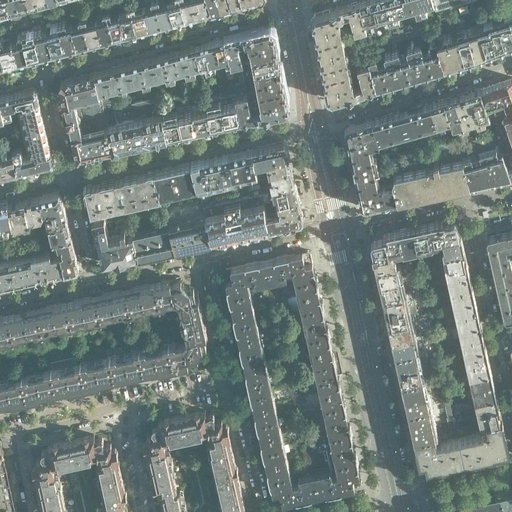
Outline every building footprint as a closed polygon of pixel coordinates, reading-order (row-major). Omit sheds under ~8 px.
[(9,10),(6,0),(0,0),(0,10),(4,9),(5,11),(9,10)] [(18,6),(16,0),(6,0),(9,10),(14,9),(13,7),(18,6)] [(162,23),(155,0),(151,0),(153,6),(144,8),(149,26),(162,23)] [(174,19),(169,1),(168,0),(155,0),(162,23),(174,19)] [(186,16),(181,0),(174,0),(169,1),(174,19),(174,20),(178,18),(186,16)] [(198,13),(194,0),(181,0),(186,16),(193,14),(193,15),(198,13)] [(211,10),(207,0),(194,0),(198,13),(202,12),(211,10)] [(221,7),(218,0),(207,0),(211,10),(221,7)] [(367,26),(359,1),(356,2),(353,0),(352,3),(347,4),(349,11),(351,17),(355,29),(367,26)] [(379,16),(374,0),(362,0),(359,1),(367,26),(367,27),(372,26),(371,22),(370,21),(369,19),(379,16)] [(394,19),(388,0),(374,0),(379,16),(389,14),(389,15),(388,17),(389,21),(394,19)] [(406,8),(403,0),(388,0),(394,19),(400,18),(399,14),(397,13),(397,11),(406,8)] [(422,11),(418,0),(403,0),(406,8),(416,6),(417,7),(416,9),(417,13),(422,11)] [(434,0),(433,0),(418,0),(422,11),(427,10),(426,6),(425,5),(424,3),(434,0)] [(149,26),(144,8),(137,10),(135,4),(131,5),(137,29),(149,26)] [(351,17),(349,11),(347,4),(314,13),(312,17),(314,27),(339,20),(351,17)] [(137,29),(131,5),(127,6),(129,12),(121,14),(125,32),(137,29)] [(125,32),(121,14),(112,16),(111,10),(107,11),(113,35),(125,32)] [(113,35),(107,11),(95,14),(96,20),(101,38),(113,35)] [(511,43),(511,27),(507,12),(503,13),(504,18),(498,20),(506,46),(511,43)] [(450,19),(448,13),(438,16),(440,22),(450,19)] [(101,38),(96,20),(88,22),(87,16),(83,17),(89,41),(101,38)] [(89,41),(83,17),(79,18),(80,24),(72,26),(77,45),(89,41)] [(506,46),(498,20),(492,22),(491,19),(487,20),(496,50),(506,46)] [(341,32),(339,20),(314,27),(315,32),(313,34),(316,36),(316,39),(341,32)] [(496,50),(487,20),(483,21),(484,26),(478,28),(486,54),(496,50)] [(77,45),(72,26),(72,24),(67,25),(65,21),(58,23),(65,48),(77,45)] [(65,48),(58,23),(51,24),(52,29),(47,30),(53,51),(65,48)] [(276,38),(273,27),(274,26),(270,24),(270,25),(260,27),(261,28),(236,34),(238,42),(246,40),(248,41),(249,45),(250,45),(276,38)] [(432,31),(431,26),(431,25),(420,29),(421,34),(432,31)] [(486,54),(478,28),(472,30),(471,26),(467,28),(475,58),(486,54)] [(53,51),(47,30),(43,32),(41,27),(34,29),(41,54),(53,51)] [(475,58),(467,28),(463,29),(464,34),(458,36),(465,61),(475,58)] [(41,54),(34,29),(27,31),(28,35),(23,37),(28,57),(41,54)] [(421,34),(420,29),(409,32),(410,37),(421,34)] [(28,57),(23,37),(22,31),(17,32),(19,39),(12,41),(16,60),(28,57)] [(343,44),(341,32),(316,39),(319,51),(343,44)] [(410,37),(409,32),(398,35),(399,40),(410,37)] [(242,59),(240,47),(238,42),(236,34),(231,35),(229,33),(228,36),(224,37),(231,61),(231,62),(242,59)] [(465,61),(458,36),(451,38),(450,34),(446,35),(454,64),(465,61)] [(399,40),(398,35),(387,38),(388,43),(399,40)] [(454,64),(446,35),(435,39),(443,67),(454,64)] [(16,60),(12,41),(4,43),(2,36),(0,36),(0,45),(4,63),(16,60)] [(231,61),(224,37),(214,40),(219,58),(225,56),(226,62),(231,61)] [(278,49),(277,45),(279,43),(276,42),(276,38),(250,45),(253,56),(278,49)] [(388,43),(387,38),(376,41),(377,46),(388,43)] [(443,67),(435,39),(430,40),(428,43),(430,50),(426,51),(432,70),(443,67)] [(219,58),(214,40),(204,42),(211,66),(215,65),(214,59),(219,58)] [(377,46),(376,41),(365,44),(366,49),(377,46)] [(211,66),(204,42),(194,45),(199,63),(205,61),(206,68),(211,66)] [(432,70),(426,51),(422,52),(420,45),(418,43),(413,45),(421,74),(432,70)] [(346,56),(343,44),(319,51),(320,55),(318,56),(319,60),(320,59),(321,63),(346,56)] [(199,63),(194,45),(184,47),(191,72),(195,70),(194,64),(199,63)] [(421,74),(413,45),(408,46),(406,49),(408,56),(404,57),(410,77),(421,74)] [(191,72),(184,47),(174,50),(179,68),(184,67),(186,73),(191,72)] [(280,61),(278,49),(253,56),(256,67),(280,61)] [(179,68),(174,50),(164,53),(170,76),(171,77),(175,76),(174,70),(179,68)] [(410,77),(404,57),(400,58),(398,51),(395,50),(390,51),(399,80),(410,77)] [(399,80),(390,51),(385,53),(384,55),(386,62),(382,63),(387,83),(399,80)] [(170,76),(164,53),(153,56),(157,74),(165,72),(166,77),(170,76)] [(157,74),(153,56),(141,59),(147,82),(151,81),(149,76),(157,74)] [(348,68),(346,56),(321,63),(324,75),(348,68)] [(387,83),(382,63),(378,65),(376,58),(373,56),(368,57),(369,60),(376,86),(387,83)] [(147,82),(141,59),(129,62),(134,80),(142,78),(143,83),(147,82)] [(376,86),(369,60),(356,63),(357,65),(361,82),(363,82),(365,89),(376,86)] [(282,73),(282,68),(283,68),(282,63),(281,64),(280,61),(256,67),(249,69),(251,77),(257,75),(258,79),(282,73)] [(134,80),(129,62),(118,65),(124,88),(127,87),(126,82),(134,80)] [(124,88),(118,65),(106,68),(111,86),(119,84),(120,89),(124,88)] [(365,89),(363,82),(361,82),(357,65),(348,68),(324,75),(324,78),(323,80),(325,82),(328,96),(328,97),(327,98),(331,100),(332,99),(365,89)] [(111,86),(106,68),(95,71),(99,89),(111,86)] [(102,102),(99,89),(95,71),(60,80),(59,80),(68,116),(69,120),(77,154),(79,155),(79,156),(104,150),(108,149),(113,148),(104,109),(102,102)] [(285,84),(282,73),(258,79),(261,90),(285,84)] [(511,111),(511,76),(481,87),(489,113),(491,119),(493,118),(511,111)] [(287,96),(286,91),(288,89),(285,88),(285,84),(261,90),(264,102),(287,96)] [(39,98),(37,88),(34,87),(14,92),(17,105),(21,104),(20,102),(38,98),(39,98)] [(489,113),(481,87),(471,90),(481,121),(485,120),(483,114),(489,113)] [(481,121),(471,90),(462,93),(470,118),(472,123),(477,122),(477,123),(481,121)] [(17,105),(14,92),(0,95),(0,101),(3,114),(12,111),(11,107),(17,105)] [(257,103),(255,92),(249,93),(251,105),(257,103)] [(253,111),(251,105),(249,93),(235,96),(236,100),(241,120),(244,119),(247,120),(248,118),(253,117),(252,111),(253,111)] [(470,118),(462,93),(453,95),(463,127),(467,125),(465,120),(470,118)] [(136,102),(134,95),(126,96),(128,104),(136,102)] [(463,127),(453,95),(443,98),(450,118),(451,123),(457,122),(459,128),(463,127)] [(288,110),(290,106),(289,106),(287,96),(264,102),(257,103),(251,105),(253,111),(252,111),(253,117),(287,109),(288,110)] [(167,136),(163,116),(159,97),(136,102),(128,104),(116,107),(104,109),(113,148),(119,147),(123,146),(123,145),(128,144),(128,145),(167,136)] [(41,108),(38,98),(20,102),(21,104),(23,112),(41,108)] [(450,118),(443,98),(429,102),(439,134),(445,133),(443,124),(444,123),(443,120),(450,118)] [(116,107),(114,99),(102,102),(104,109),(116,107)] [(241,120),(236,100),(222,103),(226,123),(241,120)] [(439,134),(429,102),(415,106),(421,127),(428,125),(429,128),(430,127),(433,136),(439,134)] [(226,123),(222,103),(207,106),(211,126),(226,123)] [(211,126),(207,106),(192,110),(197,129),(211,126)] [(421,127),(415,106),(401,110),(411,142),(417,141),(414,132),(416,131),(415,128),(421,127)] [(43,119),(41,108),(23,112),(25,123),(43,119)] [(197,129),(192,110),(178,113),(182,132),(197,129)] [(411,142),(401,110),(386,114),(393,135),(399,133),(400,136),(402,135),(405,144),(411,142)] [(511,111),(493,118),(495,122),(497,121),(499,126),(494,128),(494,129),(457,140),(470,183),(510,174),(508,166),(511,164),(511,111)] [(182,132),(178,113),(163,116),(167,136),(182,132)] [(393,135),(386,114),(372,118),(379,141),(382,151),(388,149),(385,140),(387,139),(386,137),(393,135)] [(379,141),(372,118),(372,119),(369,118),(365,120),(363,121),(359,122),(362,137),(371,135),(373,142),(379,141)] [(46,129),(43,119),(25,123),(28,133),(46,129)] [(362,137),(359,122),(356,123),(353,123),(347,125),(344,129),(346,136),(347,138),(348,140),(362,137)] [(48,139),(46,129),(28,133),(30,144),(48,139)] [(370,148),(369,143),(373,142),(371,135),(362,137),(348,140),(349,146),(349,149),(350,153),(370,148)] [(51,150),(48,139),(30,144),(32,153),(33,154),(51,150)] [(262,156),(289,149),(287,142),(284,140),(251,148),(254,163),(264,161),(262,156)] [(470,183),(457,140),(389,159),(393,175),(391,179),(397,199),(470,183)] [(32,166),(29,154),(23,155),(21,148),(13,150),(13,153),(17,169),(32,166)] [(259,187),(257,176),(255,166),(254,163),(251,148),(226,153),(235,192),(245,190),(250,189),(259,187)] [(377,162),(375,153),(371,154),(370,148),(350,153),(350,157),(352,159),(354,167),(377,162)] [(292,165),(289,149),(262,156),(264,161),(268,160),(270,169),(292,165)] [(17,169),(13,153),(8,154),(7,150),(1,151),(6,173),(10,172),(10,171),(17,169)] [(54,158),(51,150),(33,154),(32,153),(29,154),(32,166),(52,162),(54,158)] [(235,192),(226,153),(202,159),(211,197),(235,192)] [(211,197),(202,159),(191,161),(198,185),(201,199),(211,197)] [(166,192),(198,185),(191,161),(154,169),(161,197),(164,208),(170,206),(166,192)] [(375,171),(379,171),(377,162),(354,167),(355,174),(355,176),(356,181),(376,177),(375,171)] [(295,179),(293,170),(292,165),(270,169),(266,170),(267,176),(270,176),(272,184),(295,179)] [(161,197),(154,169),(141,172),(149,199),(161,197)] [(149,199),(141,172),(129,175),(136,202),(149,199)] [(136,202),(129,175),(118,177),(125,205),(136,202)] [(125,205),(118,177),(106,180),(113,207),(125,205)] [(383,188),(381,181),(377,182),(376,177),(356,181),(357,186),(358,188),(360,194),(383,188)] [(298,194),(296,183),(295,179),(272,184),(274,193),(276,192),(277,199),(298,194)] [(397,199),(391,179),(381,181),(383,188),(386,201),(390,200),(392,201),(395,200),(397,199)] [(113,207),(106,180),(95,182),(102,210),(113,207)] [(102,210),(95,182),(86,184),(85,183),(83,186),(85,187),(86,195),(87,195),(92,218),(99,216),(98,211),(102,210)] [(386,201),(383,188),(360,194),(360,197),(360,199),(361,204),(365,207),(379,204),(381,202),(386,201)] [(269,227),(265,211),(261,192),(246,195),(245,190),(235,192),(211,197),(201,199),(204,211),(212,239),(269,227)] [(64,203),(63,198),(62,198),(61,194),(62,194),(61,192),(59,191),(57,191),(58,191),(52,193),(52,192),(39,195),(41,208),(46,207),(64,203)] [(302,209),(298,194),(277,199),(279,209),(274,210),(275,214),(302,209)] [(41,208),(39,195),(24,199),(27,216),(39,214),(41,208)] [(29,222),(27,216),(24,199),(9,202),(12,219),(13,222),(23,219),(24,223),(29,222)] [(12,219),(9,202),(0,203),(0,211),(4,229),(8,228),(7,221),(12,219)] [(68,219),(64,203),(46,207),(45,212),(48,224),(67,219),(68,219)] [(302,220),(303,217),(303,216),(302,209),(275,214),(274,210),(265,211),(269,227),(301,220),(302,220)] [(154,217),(152,210),(144,212),(146,219),(154,217)] [(212,239),(204,211),(167,219),(175,247),(212,239)] [(138,255),(132,231),(128,232),(125,220),(124,216),(104,220),(103,215),(99,216),(92,218),(103,262),(138,255)] [(461,234),(458,220),(454,218),(444,220),(444,219),(442,222),(443,228),(442,229),(444,238),(461,234)] [(71,234),(68,224),(67,219),(48,224),(51,239),(57,238),(71,234)] [(175,247),(167,219),(162,220),(164,227),(157,229),(162,249),(175,247)] [(444,238),(442,229),(443,228),(442,222),(444,219),(440,220),(427,223),(432,243),(438,241),(439,239),(442,238),(444,238)] [(162,249),(157,229),(155,222),(150,222),(152,230),(137,233),(136,226),(131,227),(132,231),(138,255),(162,249)] [(432,244),(432,243),(427,223),(413,226),(418,247),(432,244)] [(418,247),(413,226),(399,229),(403,249),(403,250),(418,247)] [(403,249),(399,229),(386,232),(382,233),(385,234),(386,240),(387,241),(389,250),(391,249),(394,249),(397,250),(403,249)] [(510,247),(509,240),(508,241),(506,232),(488,236),(486,238),(489,249),(497,247),(498,252),(506,250),(505,248),(510,247)] [(389,250),(387,241),(386,240),(385,234),(382,233),(382,234),(372,236),(371,236),(373,237),(371,239),(370,238),(370,239),(373,253),(389,250)] [(77,255),(75,250),(71,234),(57,238),(58,244),(61,244),(62,250),(60,250),(60,251),(61,252),(65,271),(77,268),(79,265),(76,255),(77,255)] [(464,248),(461,234),(444,238),(442,238),(444,244),(442,247),(443,253),(445,253),(464,248)] [(508,260),(506,251),(506,250),(498,252),(497,247),(489,249),(491,257),(490,257),(491,262),(492,262),(493,267),(502,265),(502,269),(511,267),(510,260),(508,260)] [(469,273),(464,248),(445,253),(450,277),(469,273)] [(313,262),(310,251),(308,250),(307,249),(289,253),(288,253),(282,254),(285,269),(294,267),(294,266),(313,262)] [(396,263),(395,257),(392,256),(391,249),(389,250),(373,253),(376,268),(396,263)] [(65,271),(61,252),(51,254),(50,250),(23,256),(28,279),(37,277),(37,276),(54,272),(54,273),(65,271)] [(286,274),(285,269),(282,254),(276,256),(274,256),(274,257),(273,257),(267,258),(271,277),(286,274)] [(28,279),(23,256),(0,261),(0,283),(0,285),(9,283),(9,282),(20,280),(20,281),(28,279)] [(271,277),(267,258),(260,260),(260,259),(259,260),(259,259),(257,260),(251,261),(254,276),(255,281),(271,277)] [(254,276),(251,261),(245,262),(245,263),(244,263),(226,267),(224,270),(226,280),(245,276),(245,278),(254,276)] [(316,275),(315,269),(314,269),(313,262),(294,266),(294,267),(297,279),(316,275)] [(405,276),(401,277),(397,263),(396,263),(376,268),(383,296),(412,290),(425,287),(421,273),(410,275),(411,279),(406,280),(405,276)] [(511,281),(511,267),(502,269),(502,265),(493,267),(495,275),(494,275),(495,280),(496,280),(497,288),(506,286),(505,283),(511,281)] [(475,297),(472,282),(469,273),(450,277),(456,301),(475,297)] [(318,289),(317,284),(318,284),(317,281),(318,281),(316,275),(297,279),(299,287),(297,287),(298,294),(318,289)] [(248,289),(245,278),(245,276),(226,280),(228,287),(227,288),(228,294),(248,289)] [(174,299),(170,278),(155,281),(160,304),(167,302),(168,300),(174,299)] [(195,295),(194,287),(193,286),(190,287),(182,282),(181,278),(172,280),(172,278),(170,278),(174,299),(176,298),(179,300),(198,296),(198,294),(195,295)] [(160,304),(155,281),(141,284),(145,305),(152,304),(154,305),(160,304)] [(511,298),(511,281),(505,283),(506,286),(497,288),(499,293),(498,293),(499,298),(500,298),(501,306),(510,304),(509,299),(511,298)] [(145,305),(141,284),(126,288),(131,310),(138,309),(138,306),(145,305)] [(131,310),(126,288),(111,291),(116,311),(123,310),(124,312),(131,310)] [(253,303),(251,297),(249,297),(248,289),(228,294),(230,300),(230,299),(231,302),(232,307),(253,303)] [(323,303),(321,297),(320,297),(320,294),(318,289),(298,294),(300,300),(302,299),(303,307),(323,303)] [(419,319),(412,290),(383,296),(389,326),(410,321),(419,319)] [(116,311),(111,291),(97,294),(102,317),(108,315),(109,313),(116,311)] [(102,317),(97,294),(82,297),(87,318),(93,316),(95,318),(102,317)] [(202,307),(201,304),(200,303),(198,296),(179,300),(182,313),(201,309),(202,307)] [(87,318),(82,297),(67,301),(72,323),(79,322),(80,319),(87,318)] [(480,321),(475,297),(456,301),(461,326),(480,321)] [(511,317),(511,298),(509,299),(510,304),(501,306),(504,317),(504,318),(505,319),(506,319),(506,318),(511,317)] [(72,323),(67,301),(38,307),(43,330),(50,328),(50,326),(64,323),(66,325),(72,323)] [(254,317),(252,310),(254,309),(253,303),(232,307),(233,313),(234,316),(233,316),(234,322),(254,317)] [(325,317),(324,312),(323,309),(324,309),(323,303),(303,307),(305,315),(303,315),(305,322),(325,317)] [(441,317),(439,305),(431,307),(433,319),(441,317)] [(43,330),(38,307),(8,314),(13,336),(20,335),(21,332),(35,329),(35,331),(43,330)] [(204,321),(201,309),(182,313),(180,313),(180,314),(182,325),(183,326),(184,325),(204,321)] [(13,336),(8,314),(0,315),(0,337),(5,336),(7,338),(13,336)] [(259,331),(257,325),(256,325),(254,317),(234,322),(236,328),(237,328),(237,331),(237,330),(239,336),(259,331)] [(329,331),(328,325),(327,325),(326,322),(325,319),(325,317),(305,322),(306,328),(308,327),(310,335),(329,331)] [(444,330),(441,317),(433,319),(436,331),(444,330)] [(207,334),(205,328),(205,327),(206,325),(205,322),(204,321),(184,325),(187,338),(204,334),(207,334)] [(413,334),(410,321),(389,326),(392,338),(413,334)] [(486,346),(480,321),(461,326),(467,350),(486,346)] [(447,342),(444,330),(436,331),(439,344),(447,342)] [(260,346),(258,338),(260,338),(259,331),(239,336),(240,341),(240,344),(239,344),(241,350),(260,346)] [(331,345),(330,340),(329,337),(330,337),(329,331),(310,335),(311,343),(309,343),(311,350),(331,345)] [(197,353),(202,345),(206,345),(204,334),(187,338),(185,341),(184,342),(188,360),(198,357),(197,353)] [(426,391),(420,362),(413,334),(392,338),(405,396),(426,391)] [(188,360),(184,342),(176,343),(174,342),(169,343),(174,365),(189,362),(188,360)] [(449,354),(447,342),(439,344),(442,356),(449,354)] [(174,365),(169,343),(162,344),(161,347),(154,348),(159,369),(174,365)] [(342,368),(339,355),(335,356),(333,350),(332,351),(332,350),(331,345),(311,350),(308,350),(309,355),(312,354),(312,356),(314,356),(319,377),(338,373),(338,372),(338,369),(342,368)] [(265,359),(264,353),(262,353),(260,346),(241,350),(242,356),(243,356),(244,359),(244,358),(245,364),(265,359)] [(491,370),(486,346),(467,350),(472,374),(491,370)] [(159,369),(154,348),(148,350),(146,348),(139,349),(144,372),(159,369)] [(144,372),(139,349),(133,351),(132,353),(125,355),(130,375),(144,372)] [(130,375),(125,355),(118,356),(117,354),(110,356),(115,378),(130,375)] [(451,362),(449,354),(442,356),(443,364),(451,362)] [(115,378),(110,356),(103,357),(103,360),(96,361),(100,382),(115,378)] [(86,385),(81,362),(74,364),(73,366),(67,367),(65,359),(50,362),(51,369),(56,391),(86,385)] [(266,374),(265,366),(267,366),(265,359),(245,364),(246,369),(246,372),(247,378),(266,374)] [(100,382),(96,361),(89,363),(87,361),(81,362),(86,385),(100,382)] [(454,374),(452,366),(444,368),(446,376),(454,374)] [(56,391),(51,369),(44,370),(44,372),(31,375),(29,374),(22,375),(27,398),(56,391)] [(497,395),(491,370),(472,374),(478,399),(497,395)] [(340,387),(339,382),(339,379),(340,379),(338,373),(319,377),(321,385),(319,385),(320,392),(340,387)] [(269,388),(266,374),(247,378),(250,392),(269,388)] [(27,398),(22,375),(16,377),(15,379),(8,380),(12,401),(27,398)] [(0,403),(12,401),(8,380),(1,382),(0,380),(0,403)] [(345,401),(343,395),(342,395),(342,392),(340,387),(320,392),(322,398),(323,398),(325,405),(345,401)] [(274,401),(273,395),(271,395),(269,388),(250,392),(251,398),(252,398),(253,401),(254,406),(274,401)] [(429,405),(426,391),(405,396),(408,410),(429,405)] [(309,409),(306,395),(302,396),(297,397),(299,403),(300,411),(309,409)] [(502,419),(497,395),(478,399),(483,423),(502,419)] [(276,416),(274,408),(276,408),(274,401),(254,406),(255,411),(256,414),(255,414),(256,420),(276,416)] [(347,415),(345,410),(346,410),(345,407),(346,407),(345,401),(325,405),(327,413),(325,413),(326,420),(347,415)] [(435,434),(432,419),(429,405),(408,410),(414,439),(435,434)] [(210,429),(206,414),(205,409),(201,410),(201,409),(192,411),(193,412),(189,413),(193,433),(197,432),(199,435),(202,434),(203,430),(209,429),(210,429)] [(229,430),(228,421),(223,422),(222,418),(214,419),(214,418),(215,415),(213,412),(210,412),(207,414),(206,414),(210,429),(209,429),(211,438),(229,434),(228,430),(229,430)] [(193,433),(189,413),(175,416),(179,436),(193,433)] [(351,429),(350,423),(349,423),(348,420),(347,415),(326,420),(328,426),(330,426),(331,433),(351,429)] [(179,436),(175,416),(171,417),(170,416),(162,418),(162,419),(158,420),(159,424),(162,439),(163,439),(169,438),(171,441),(175,440),(175,437),(179,436)] [(281,429),(279,423),(277,424),(276,416),(256,420),(258,426),(259,426),(259,429),(261,434),(281,429)] [(509,450),(502,419),(483,423),(481,424),(483,431),(476,432),(482,457),(494,455),(494,454),(509,450)] [(162,439),(159,424),(158,425),(155,424),(152,426),(152,429),(154,431),(154,432),(147,434),(148,439),(143,440),(145,448),(146,448),(147,452),(165,448),(163,439),(162,439)] [(282,444),(280,436),(282,436),(281,429),(261,434),(262,439),(261,439),(262,442),(261,442),(263,448),(282,444)] [(353,443),(352,438),(351,435),(352,435),(351,429),(331,433),(333,441),(331,441),(333,448),(353,443)] [(482,457),(476,432),(442,440),(448,465),(482,457)] [(99,453),(95,438),(94,434),(88,435),(87,434),(84,435),(84,436),(78,438),(82,457),(86,456),(88,459),(91,458),(92,455),(98,453),(99,453)] [(234,459),(230,440),(229,434),(211,438),(210,439),(211,448),(209,449),(209,453),(213,454),(215,463),(234,459)] [(448,465),(442,440),(437,441),(435,434),(414,439),(421,467),(422,466),(424,467),(425,469),(442,465),(443,466),(448,465)] [(118,454),(116,446),(112,447),(111,442),(103,444),(103,442),(104,442),(104,441),(104,440),(104,439),(103,438),(103,437),(102,437),(101,436),(100,436),(99,436),(98,436),(98,437),(97,437),(97,438),(96,438),(95,438),(99,453),(98,453),(100,462),(118,458),(117,454),(118,454)] [(82,457),(78,438),(64,441),(68,460),(82,457)] [(68,460),(64,441),(58,442),(57,441),(54,441),(53,443),(47,444),(48,449),(52,464),(58,462),(60,465),(64,464),(64,461),(68,460)] [(361,481),(358,466),(358,463),(356,451),(355,451),(354,448),(353,443),(333,448),(334,454),(336,454),(338,461),(329,463),(330,470),(334,490),(340,488),(341,488),(342,488),(360,484),(360,483),(361,481)] [(287,458),(286,451),(284,452),(282,444),(263,448),(264,454),(265,454),(265,457),(266,457),(267,462),(287,458)] [(52,464),(48,449),(47,449),(44,448),(42,450),(41,453),(43,456),(43,457),(36,458),(37,463),(32,464),(34,473),(35,472),(36,476),(54,472),(52,464)] [(170,463),(173,461),(172,457),(169,457),(167,449),(165,448),(147,452),(153,477),(170,473),(172,473),(170,463)] [(123,483),(118,458),(100,462),(99,464),(100,472),(98,474),(98,478),(102,478),(104,488),(106,487),(123,483)] [(288,472),(286,464),(288,464),(287,458),(267,462),(268,467),(268,470),(269,476),(288,472)] [(240,484),(237,471),(239,471),(237,462),(235,463),(234,459),(215,463),(217,473),(214,475),(215,479),(219,480),(221,488),(240,484)] [(0,498),(10,496),(4,469),(0,470),(0,498)] [(334,490),(330,470),(315,474),(319,493),(325,491),(326,491),(328,491),(334,490)] [(59,487),(62,486),(61,482),(58,481),(56,473),(54,472),(36,476),(42,501),(61,497),(59,487)] [(291,484),(288,472),(269,476),(270,482),(271,482),(273,489),(291,485),(291,484)] [(176,489),(173,477),(171,476),(170,473),(153,477),(154,482),(153,483),(153,486),(155,487),(155,489),(157,488),(158,493),(161,493),(176,489)] [(319,493),(315,474),(299,477),(300,482),(303,497),(309,495),(312,495),(312,494),(319,493)] [(303,497),(300,482),(291,484),(291,485),(273,489),(275,500),(278,501),(278,502),(296,498),(297,498),(303,497)] [(127,495),(125,487),(124,487),(123,483),(106,487),(106,491),(105,492),(108,505),(123,501),(125,501),(124,496),(127,495)] [(245,507),(240,484),(221,488),(222,497),(220,499),(220,503),(224,503),(226,511),(245,507)] [(185,511),(183,502),(186,500),(185,497),(182,496),(180,488),(176,489),(161,493),(164,507),(162,508),(163,511),(165,511),(164,511),(185,511)] [(511,509),(511,491),(502,494),(505,508),(499,509),(500,511),(505,511),(511,509)] [(505,508),(502,494),(485,497),(484,498),(485,498),(487,511),(500,511),(499,509),(505,508)] [(0,511),(13,511),(10,496),(0,498),(0,511)] [(66,511),(68,511),(67,508),(63,507),(61,497),(42,501),(42,505),(41,505),(42,511),(66,511)] [(487,511),(485,498),(484,498),(474,500),(476,511),(487,511)] [(476,511),(474,500),(464,503),(463,503),(465,511),(476,511)] [(125,511),(123,501),(108,505),(103,505),(104,511),(125,511)] [(465,511),(463,503),(464,503),(464,502),(463,502),(436,508),(435,507),(434,507),(433,507),(432,507),(431,508),(430,509),(430,510),(429,511),(465,511)]
